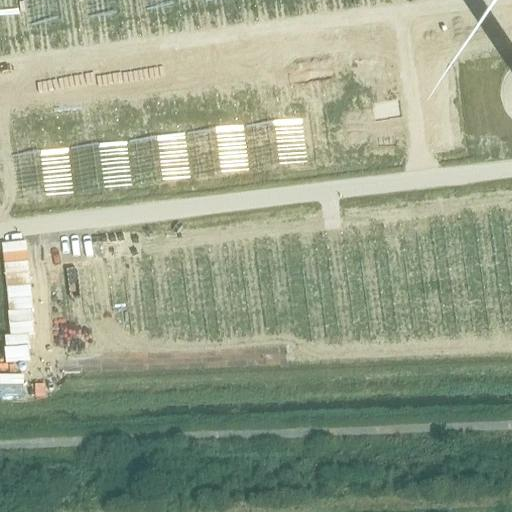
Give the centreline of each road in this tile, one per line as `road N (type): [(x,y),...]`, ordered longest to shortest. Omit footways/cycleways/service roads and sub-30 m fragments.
road 1 (track): [(511,169),(0,232)]
road 2 (unclassified): [(511,424),(0,444)]
